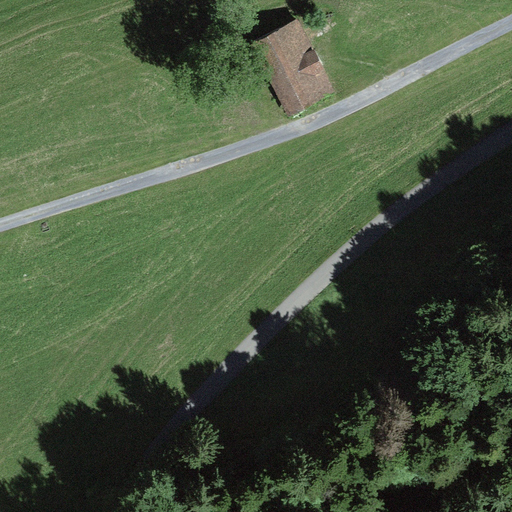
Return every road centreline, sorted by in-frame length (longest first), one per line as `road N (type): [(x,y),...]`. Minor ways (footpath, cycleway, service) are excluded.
road 1 (unclassified): [(511,132),(284,306),(108,511)]
road 2 (track): [(511,23),(310,125),(0,226)]
